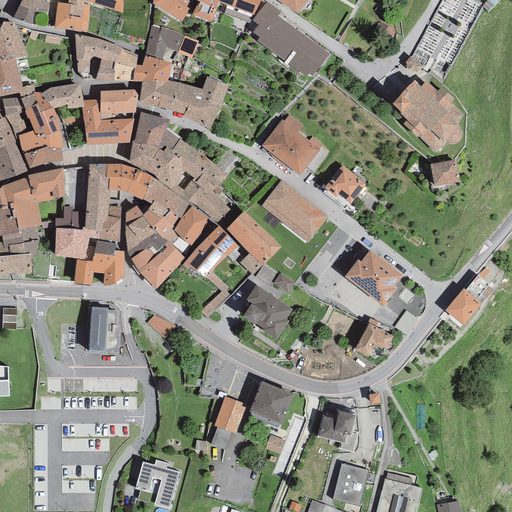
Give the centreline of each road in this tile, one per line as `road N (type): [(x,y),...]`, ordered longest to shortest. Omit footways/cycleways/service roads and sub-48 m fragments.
road 1 (secondary): [(445,298),(379,374),(321,388),(275,374),(128,294)]
road 2 (unclassified): [(39,291),(38,320),(55,369),(140,368),(147,388),(151,422),(112,476),(106,511)]
road 3 (unclassified): [(251,153),(445,298)]
road 4 (unclassified): [(436,0),(397,57),(375,68),(297,21)]
road 5 (residential): [(2,18),(142,52)]
road 6 (residential): [(122,164),(128,294)]
road 7 (residential): [(0,185),(64,164),(123,161)]
road 8 (residential): [(138,106),(251,153)]
